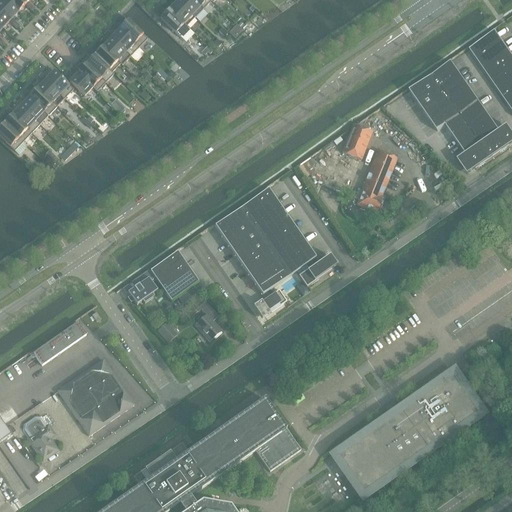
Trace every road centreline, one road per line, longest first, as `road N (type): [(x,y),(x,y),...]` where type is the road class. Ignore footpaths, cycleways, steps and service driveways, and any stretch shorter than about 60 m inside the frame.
road 1 (secondary): [(79,261),(438,11)]
road 2 (secondary): [(425,0),(68,248)]
road 3 (unclassified): [(173,400),(511,167)]
road 4 (unclassified): [(7,511),(173,400)]
road 5 (unclassified): [(79,261),(173,400)]
